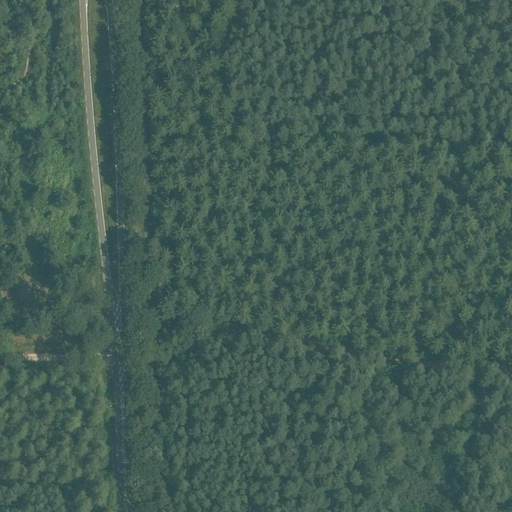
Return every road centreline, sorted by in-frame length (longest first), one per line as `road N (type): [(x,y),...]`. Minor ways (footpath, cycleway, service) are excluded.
road 1 (unknown): [(264,511),(276,153),(245,132),(220,92),(222,33),(235,0)]
road 2 (primary): [(126,511),(98,48)]
road 3 (track): [(0,350),(152,354)]
